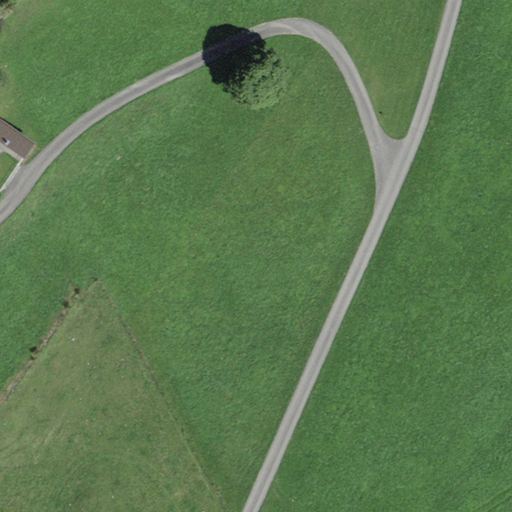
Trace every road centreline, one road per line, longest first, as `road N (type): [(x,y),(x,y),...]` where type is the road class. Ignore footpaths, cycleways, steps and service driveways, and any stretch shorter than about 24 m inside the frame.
road 1 (residential): [(0,213),(58,145),(101,110),(275,28),(299,26),(338,53),(396,176)]
road 2 (residential): [(249,511),(396,176)]
road 3 (residential): [(396,176),(454,0)]
